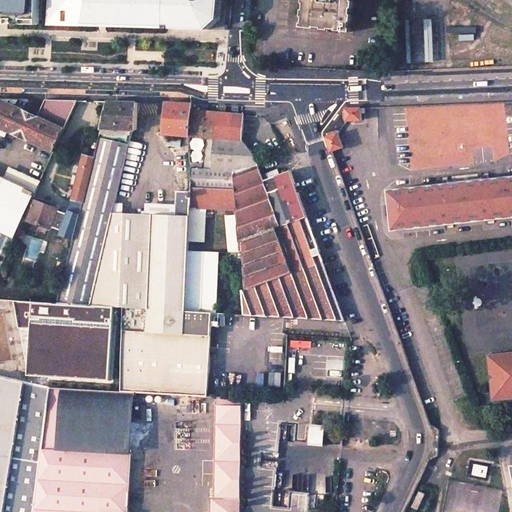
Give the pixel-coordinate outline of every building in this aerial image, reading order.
[(0,0),(0,24),(39,26),(39,0),(0,0)] [(51,0),(51,25),(212,31),(220,24),(221,0),(51,0)] [(305,0),(304,27),(350,32),(353,0),(305,0)] [(30,113),(0,98),(0,126),(6,130),(21,137),(54,152),(78,100),(46,100),(38,117),(32,114),(30,113)] [(77,230),(58,303),(91,305),(113,213),(127,153),(132,130),(136,130),(138,102),(109,102),(95,157),(77,230)] [(167,103),(159,103),(158,114),(166,114),(164,133),(189,136),(191,110),(192,104),(167,103)] [(361,108),(346,108),(346,121),(361,120),(361,108)] [(228,261),(240,260),(239,240),(236,191),(234,171),(259,165),(255,157),(253,154),(242,140),(239,117),(191,110),(189,136),(214,138),(213,153),(197,151),(196,164),(212,163),(213,169),(191,168),(192,179),(191,191),(188,240),(203,240),(205,207),(225,207),(228,261)] [(132,130),(127,153),(135,154),(136,130),(132,130)] [(338,133),(326,137),(332,151),(343,147),(338,133)] [(95,157),(84,154),(72,200),(75,201),(71,217),(56,214),(58,208),(35,200),(28,220),(51,228),(52,225),(72,231),(73,229),(77,230),(95,157)] [(264,181),(259,165),(234,171),(236,191),(264,181)] [(4,178),(35,192),(40,181),(9,167),(4,178)] [(291,170),(264,181),(280,226),(308,216),(291,170)] [(0,176),(0,175),(0,231),(14,238),(35,192),(4,178),(0,176)] [(511,176),(389,190),(394,230),(511,217),(511,176)] [(272,229),(280,226),(264,181),(236,191),(239,240),(272,229)] [(176,215),(113,213),(91,305),(115,306),(123,307),(185,311),(188,250),(188,240),(191,191),(177,191),(176,215)] [(279,239),(292,273),(324,261),(308,216),(280,226),(272,229),(276,240),(279,239)] [(239,240),(240,260),(242,290),(270,280),(292,273),(279,239),(276,240),(272,229),(239,240)] [(14,238),(0,231),(0,249),(7,253),(14,238)] [(219,252),(188,250),(185,311),(212,312),(216,313),(219,252)] [(270,280),(278,303),(332,285),(324,261),(292,273),(270,280)] [(242,290),(244,314),(283,317),(278,303),(270,280),(242,290)] [(278,303),(283,317),(345,321),(332,285),(278,303)] [(25,375),(111,383),(115,306),(12,300),(25,375)] [(212,312),(185,311),(123,307),(121,391),(137,392),(207,396),(212,312)] [(511,352),(490,355),(495,401),(511,398),(511,352)] [(0,375),(0,511),(34,511),(37,490),(44,433),(50,387),(0,375)] [(121,391),(50,387),(44,433),(37,490),(34,511),(131,511),(137,392),(121,391)] [(243,398),(218,397),(216,499),(213,499),(213,511),(241,511),(242,484),(243,398)] [(324,425),(312,424),(311,441),(323,442),(324,425)]
